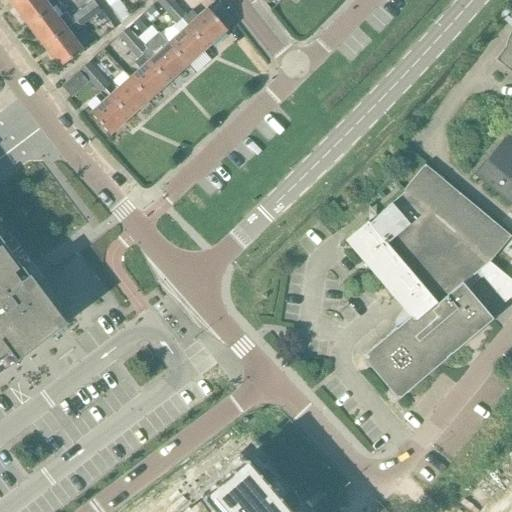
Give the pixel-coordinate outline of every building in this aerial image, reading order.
[(18,0),(12,5),(27,26),(51,8),(45,0),(18,0)] [(158,0),(156,2),(166,13),(176,4),(172,0),(158,0)] [(93,1),(82,10),(89,20),(101,10),(93,1)] [(176,4),(166,13),(176,24),(176,25),(182,20),(187,16),(176,4)] [(27,26),(43,46),(67,28),(51,8),(27,26)] [(187,16),(182,20),(208,48),(228,31),(208,8),(198,17),(193,11),(187,16)] [(78,29),(89,20),(82,10),(70,19),(78,29)] [(208,48),(182,20),(176,25),(172,29),(178,35),(169,43),(188,65),(208,48)] [(59,68),(83,50),(67,28),(43,46),(59,68)] [(138,39),(128,28),(117,37),(127,48),(138,39)] [(511,29),(511,30),(508,35),(507,39),(506,43),(505,48),(495,59),(511,73),(511,127),(473,174),(511,206),(511,29)] [(148,50),(144,54),(169,82),(188,65),(169,43),(160,34),(160,33),(145,47),(148,50)] [(145,47),(138,39),(127,48),(138,59),(144,54),(148,50),(145,47)] [(139,70),(130,77),(150,100),(169,82),(144,54),(138,59),(133,63),(139,70)] [(90,62),(79,71),(89,83),(100,73),(90,62)] [(72,98),(89,83),(79,71),(62,86),(72,98)] [(100,73),(89,83),(99,93),(110,84),(100,73)] [(130,77),(111,94),(131,117),(150,100),(130,77)] [(111,134),(131,117),(111,94),(91,112),(111,134)] [(362,357),(398,400),(493,319),(468,289),(483,277),(505,303),(511,296),(511,280),(490,262),(510,237),(424,165),(402,192),(404,192),(387,207),(369,223),(368,222),(345,241),(410,316),(362,357)] [(0,362),(12,354),(16,360),(66,322),(28,274),(0,236),(0,362)] [(291,511),(246,458),(202,495),(215,511),(291,511)]
